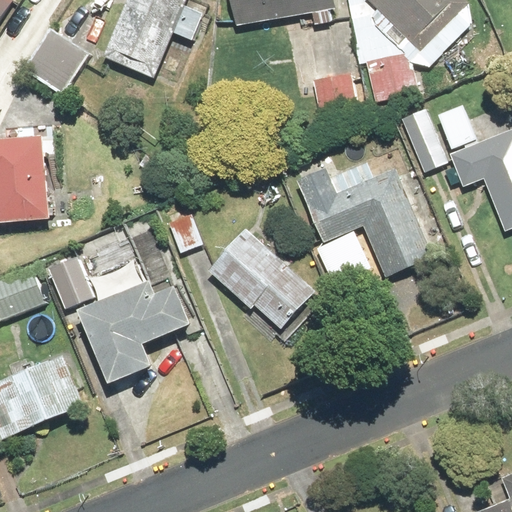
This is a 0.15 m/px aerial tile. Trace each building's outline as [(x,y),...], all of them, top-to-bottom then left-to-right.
[(0,0),(0,18),(12,0),(0,0)] [(192,0),(133,0),(109,59),(160,80),(192,0)] [(336,0),(234,0),(239,28),(339,12),(336,0)] [(469,0),(370,0),(424,57),(477,7),(469,0)] [(93,55),(51,29),(23,73),(65,99),(93,55)] [(353,72),(313,81),(321,120),(362,112),(353,72)] [(418,178),(454,164),(436,117),(430,103),(395,118),(418,178)] [(511,228),(511,131),(451,155),(464,189),(487,180),(506,230),(511,228)] [(0,228),(56,223),(49,141),(0,145),(0,228)] [(331,170),(300,182),(325,247),(367,230),(387,281),(437,262),(401,171),(341,195),(331,170)] [(245,232),(212,273),(287,333),(320,292),(245,232)] [(75,259),(49,270),(66,310),(93,299),(75,259)] [(33,261),(0,276),(0,311),(5,322),(52,300),(33,261)] [(157,284),(83,313),(112,386),(158,368),(150,347),(202,326),(186,285),(161,295),(157,284)] [(0,382),(0,438),(1,441),(88,407),(67,356),(0,382)] [(511,498),(477,511),(511,511),(511,477),(506,480),(511,493),(511,498)]
